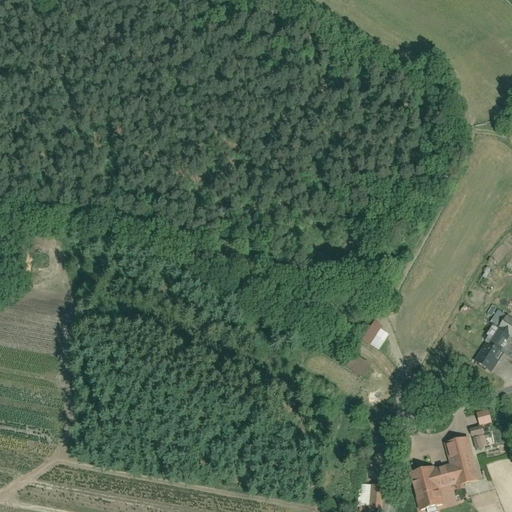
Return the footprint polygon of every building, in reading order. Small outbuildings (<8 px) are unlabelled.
[(494,307),(490,313),(496,317),(500,310),(494,307)] [(511,319),(509,318),(493,347),(488,344),(480,360),(502,372),(511,352),(511,319)] [(383,330),(385,327),(377,321),(364,340),(381,351),(392,335),(383,330)] [(351,353),(343,367),(363,379),(372,365),(351,353)] [(482,425),(495,425),(495,411),(482,411),(482,425)] [(477,449),(490,448),(487,432),(475,433),(477,449)] [(483,481),(471,439),(449,445),(461,487),(483,481)] [(425,511),(446,506),(437,475),(414,482),(422,511),(425,511)] [(376,511),(387,509),(383,485),(372,487),(376,511)]
